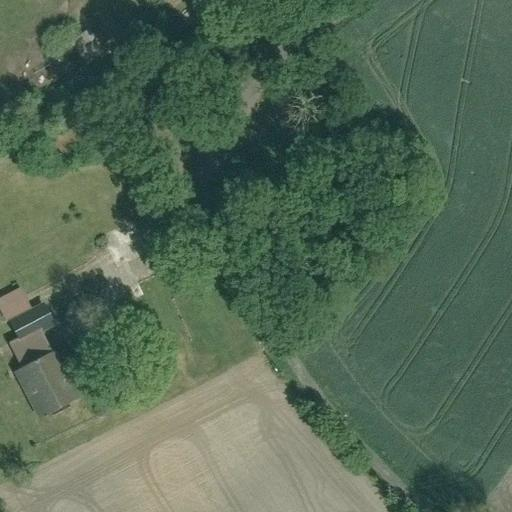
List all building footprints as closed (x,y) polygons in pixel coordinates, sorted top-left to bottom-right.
[(182,0),(165,0),(173,8),(182,0)] [(181,269),(133,290),(168,370),(215,350),(181,269)] [(0,299),(0,301),(7,316),(33,303),(26,287),(0,299)] [(18,330),(58,316),(52,300),(12,314),(18,330)] [(38,330),(4,345),(42,426),(84,406),(59,353),(50,357),(38,330)]
